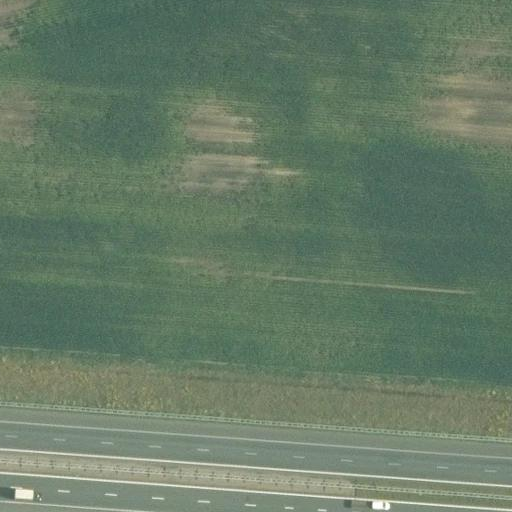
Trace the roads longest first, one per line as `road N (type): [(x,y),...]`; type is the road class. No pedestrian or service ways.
road 1 (motorway): [(511,478),(0,442)]
road 2 (motorway): [(0,488),(326,511)]
